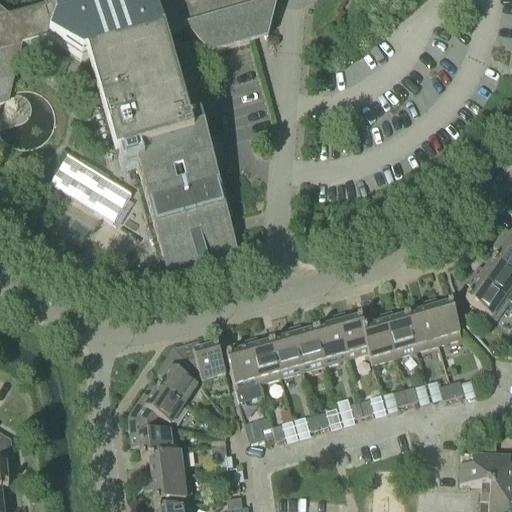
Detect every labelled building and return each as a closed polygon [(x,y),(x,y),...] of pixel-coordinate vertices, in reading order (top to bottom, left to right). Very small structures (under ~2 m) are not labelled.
[(0,102),(3,102),(15,53),(49,43),(80,64),(91,61),(124,176),(136,173),(169,288),(240,268),(198,121),(186,124),(162,40),(183,34),(207,57),(267,40),(275,6),(273,0),(133,0),(125,3),(123,0),(48,0),(51,9),(6,22),(0,15),(0,102)] [(50,188),(112,227),(130,199),(67,160),(50,188)] [(505,233),(499,242),(511,250),(511,235),(511,237),(505,233)] [(511,250),(499,242),(493,250),(499,255),(492,264),(511,278),(511,250)] [(479,270),(473,279),(509,304),(511,306),(511,278),(492,264),(485,274),(479,270)] [(509,304),(473,279),(466,288),(472,292),(465,302),(495,324),(509,304)] [(426,306),(437,349),(460,343),(450,307),(438,310),(436,303),(426,306)] [(417,316),(405,319),(416,355),(437,349),(426,306),(415,309),(417,316)] [(416,355),(405,319),(394,323),(392,316),(381,319),(394,362),(416,355)] [(361,332),(362,332),(359,320),(346,324),(344,317),(334,320),(346,363),(367,357),(368,356),(361,332)] [(373,329),(362,332),(361,332),(368,356),(367,357),(370,368),(394,362),(381,319),(371,322),(373,329)] [(346,363),(334,320),(324,323),(326,330),(314,333),(324,369),(346,363)] [(300,330),(290,333),(302,375),(324,369),(314,333),(302,336),(300,330)] [(302,375),(290,333),(279,335),(281,342),(270,346),(280,382),(302,375)] [(256,342),(246,345),(258,388),(280,382),(270,346),(258,349),(256,342)] [(237,355),(225,359),(238,407),(261,400),(257,388),(258,388),(246,345),(235,348),(237,355)] [(201,346),(173,353),(193,380),(198,379),(200,386),(224,379),(216,349),(203,352),(201,346)] [(193,380),(173,353),(157,378),(163,382),(157,392),(183,409),(196,389),(190,385),(193,380)] [(458,386),(449,389),(453,402),(462,399),(458,386)] [(453,402),(449,389),(439,391),(443,405),(453,402)] [(183,409),(157,392),(150,402),(144,398),(128,422),(160,430),(163,425),(169,429),(183,409)] [(403,394),(407,408),(417,405),(413,392),(403,394)] [(407,408),(403,394),(394,397),(397,411),(407,408)] [(369,404),(359,407),(363,420),(373,418),(369,404)] [(363,420),(359,407),(350,410),(354,423),(363,420)] [(288,417),(279,420),(282,430),(291,428),(288,417)] [(325,417),(315,420),(319,433),(328,430),(325,417)] [(319,433),(315,420),(305,422),(309,436),(319,433)] [(160,430),(128,422),(131,451),(139,450),(140,463),(148,462),(148,461),(171,458),(171,457),(168,434),(161,435),(160,430)] [(271,432),(275,446),(284,443),(281,429),(271,432)] [(275,446),(271,432),(261,435),(265,448),(275,446)] [(0,449),(9,443),(0,437),(0,449)] [(511,511),(511,460),(495,460),(495,443),(486,442),(486,459),(460,458),(459,489),(480,490),(479,506),(478,511),(511,511)] [(9,443),(0,449),(0,491),(8,491),(6,478),(13,477),(9,443)] [(226,460),(226,458),(225,450),(211,452),(212,462),(226,460)] [(148,461),(148,462),(149,473),(142,474),(144,484),(188,479),(185,455),(171,457),(171,458),(148,461)] [(191,503),(188,479),(144,484),(145,495),(152,494),(154,507),(191,503)] [(226,498),(240,497),(238,487),(225,489),(226,498)] [(0,511),(9,511),(8,502),(1,502),(0,492),(0,511)] [(227,511),(241,511),(240,503),(227,504),(227,511)]
